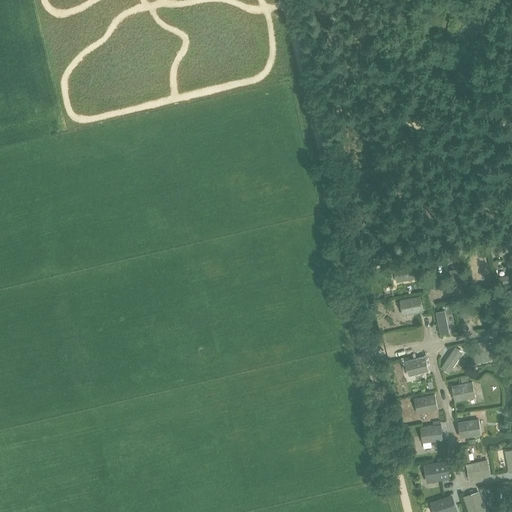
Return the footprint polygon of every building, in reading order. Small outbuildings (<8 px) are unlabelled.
[(508,248),(494,249),(495,261),(509,260),(508,248)] [(396,282),(417,278),(414,262),(393,267),(396,282)] [(511,274),(500,277),(501,283),(511,280),(511,263),(511,264),(511,274)] [(451,276),(455,294),(467,292),(462,267),(450,270),(451,276)] [(461,317),(475,315),(474,308),(471,294),(457,297),(460,313),(461,317)] [(403,315),(424,311),(421,295),(399,299),(403,315)] [(501,296),(495,298),(499,317),(506,316),(501,296)] [(457,310),(449,311),(452,335),(461,334),(457,310)] [(445,311),(436,312),(441,334),(449,332),(445,311)] [(399,336),(401,346),(422,341),(420,331),(399,336)] [(491,360),(487,342),(471,346),(475,363),(491,360)] [(441,368),(449,373),(463,352),(455,346),(441,368)] [(428,372),(425,356),(404,362),(408,377),(428,372)] [(455,402),(476,397),(472,381),(452,385),(455,402)] [(435,394),(414,398),(418,414),(438,409),(435,394)] [(460,438),(481,435),(479,419),(458,422),(460,438)] [(433,425),(420,426),(423,443),(444,440),(441,420),(433,421),(433,425)] [(469,480),(491,476),(488,459),(466,464),(469,480)] [(447,460),(424,464),(427,483),(450,479),(447,460)] [(463,497),(467,511),(485,511),(479,492),(463,497)] [(458,511),(452,494),(430,501),(433,511),(458,511)]
